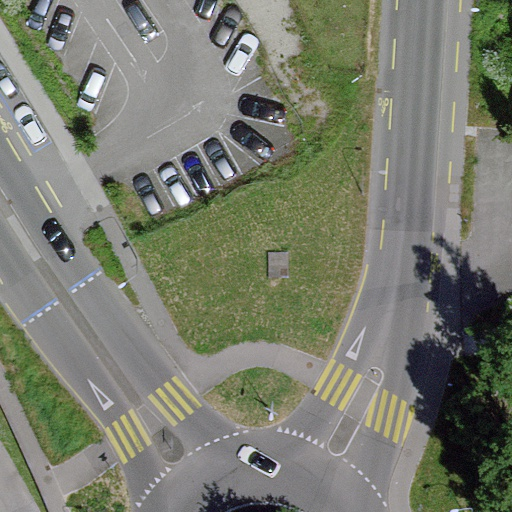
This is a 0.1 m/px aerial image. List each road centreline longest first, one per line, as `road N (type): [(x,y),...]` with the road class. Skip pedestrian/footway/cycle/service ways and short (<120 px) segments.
road 1 (secondary): [(324,482),(395,329),(423,0)]
road 2 (secondary): [(0,191),(204,490)]
road 3 (secondary): [(324,482),(272,470),(204,490)]
